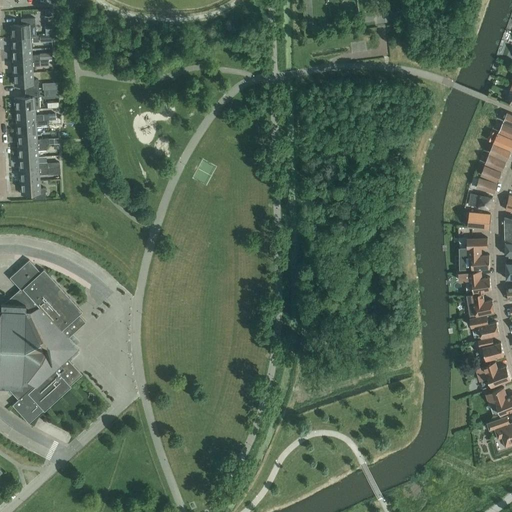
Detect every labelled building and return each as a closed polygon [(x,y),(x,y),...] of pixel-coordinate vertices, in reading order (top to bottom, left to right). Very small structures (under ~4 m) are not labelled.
[(30,28),(35,28),(34,17),(21,18),(21,24),(11,24),(12,37),(30,36),(30,28)] [(30,36),(12,37),(13,37),(13,40),(12,41),(12,49),(31,48),(30,41),(38,41),(38,35),(35,35),(30,36)] [(14,57),(15,61),(39,59),(39,54),(31,54),(31,48),(12,49),(13,57),(14,57)] [(39,59),(15,61),(15,64),(13,65),(13,73),(32,72),(32,65),(40,65),(39,59)] [(25,90),(39,90),(38,79),(32,79),(32,72),(13,73),(14,85),(24,84),(25,90)] [(39,90),(25,90),(25,96),(15,97),(16,109),(34,108),(40,108),(39,100),(39,90)] [(34,108),(16,109),(16,118),(18,117),(18,121),(43,120),(43,114),(35,114),(34,108)] [(511,114),(507,112),(503,121),(511,124),(511,114)] [(56,119),(43,120),(18,121),(18,125),(17,125),(17,133),(36,132),(35,126),(49,125),(58,125),(57,119),(56,119)] [(511,126),(503,123),(499,131),(511,137),(511,126)] [(36,138),(36,132),(17,133),(18,141),(20,141),(20,145),(46,143),(58,143),(58,137),(36,138)] [(511,145),(511,139),(498,133),(494,142),(511,149),(511,145)] [(46,143),(20,145),(20,149),(18,149),(19,157),(37,156),(37,150),(46,149),(46,143)] [(510,151),(493,143),(490,152),(506,159),(510,151)] [(505,161),(489,154),(485,163),(502,170),(505,161)] [(38,162),(37,156),(19,157),(19,165),(21,165),(21,169),(47,167),(47,162),(38,162)] [(501,172),(484,165),(481,174),(497,181),(501,172)] [(48,173),(47,167),(21,169),(22,173),(20,173),(20,181),(39,180),(38,174),(48,173)] [(497,183),(479,177),(477,186),(494,192),(497,183)] [(45,198),(45,187),(39,187),(39,180),(20,181),(21,193),(31,193),(32,199),(45,198)] [(493,195),(471,192),(469,204),(490,208),(493,195)] [(469,211),(468,226),(472,227),(489,228),(490,213),(469,211)] [(487,237),(467,237),(467,247),(468,255),(459,255),(460,268),(490,267),(489,254),(482,254),(481,247),(488,247),(487,237)] [(29,259),(11,276),(22,288),(7,302),(2,302),(2,308),(0,307),(0,385),(8,386),(19,398),(12,404),(28,422),(43,409),(44,411),(71,386),(69,385),(82,374),(67,357),(77,348),(68,337),(85,321),(79,314),(82,311),(44,269),(40,272),(29,259)] [(473,291),(491,289),(490,276),(482,277),(481,269),(467,271),(468,279),(472,279),(473,291)] [(475,307),(476,314),(494,311),(492,299),(481,301),(480,298),(484,298),(483,292),(467,294),(469,308),(475,307)] [(481,337),(499,333),(496,321),(488,323),(487,320),(488,320),(487,314),(470,317),(471,326),(479,325),(481,337)] [(486,359),(504,354),(501,342),(494,343),(493,343),(492,337),(478,340),(479,346),(483,345),(486,359)] [(498,367),(495,360),(476,367),(480,378),(487,376),(491,385),(511,378),(507,364),(498,367)] [(503,388),(485,395),(489,405),(496,403),(501,415),(511,410),(511,395),(507,398),(503,388)] [(507,416),(487,422),(489,430),(495,428),(498,438),(503,436),(506,447),(511,444),(511,422),(510,423),(507,416)]
